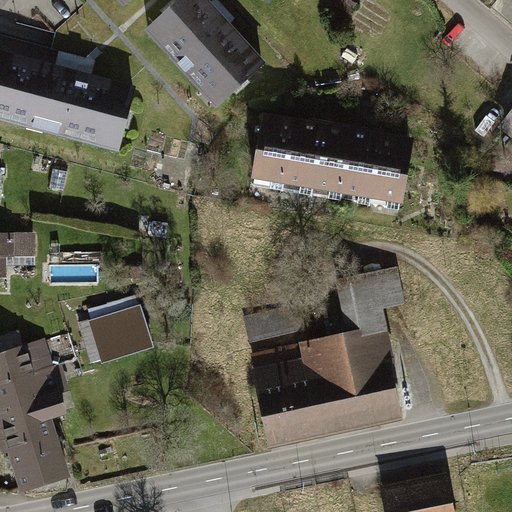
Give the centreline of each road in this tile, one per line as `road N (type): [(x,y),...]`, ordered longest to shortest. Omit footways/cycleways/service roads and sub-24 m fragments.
road 1 (secondary): [(199,482),(511,417)]
road 2 (secondary): [(68,511),(199,482)]
